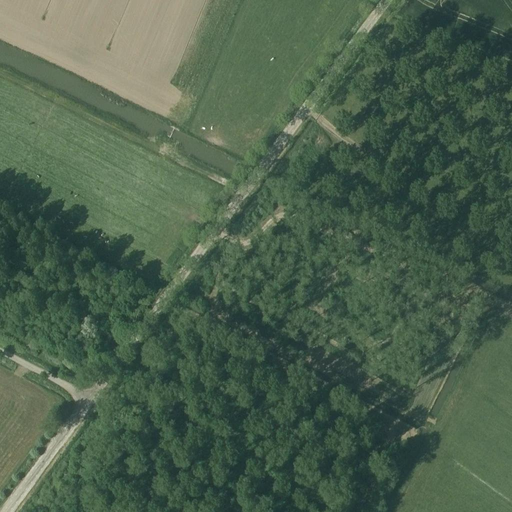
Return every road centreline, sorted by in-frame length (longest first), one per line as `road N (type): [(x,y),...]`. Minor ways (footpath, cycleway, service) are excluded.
road 1 (unclassified): [(88,399),(387,0)]
road 2 (unclassified): [(4,511),(88,399)]
